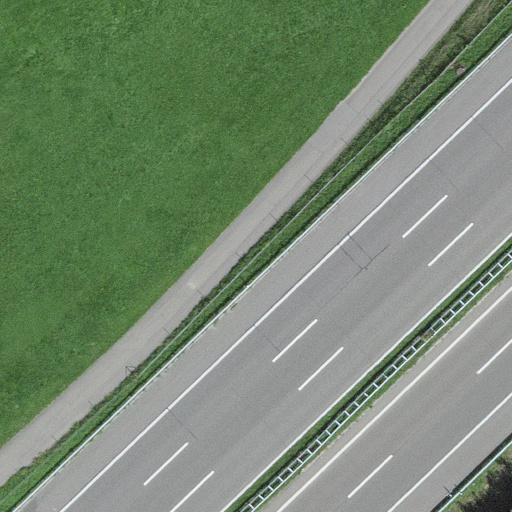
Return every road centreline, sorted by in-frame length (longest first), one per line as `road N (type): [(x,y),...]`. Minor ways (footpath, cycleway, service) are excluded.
road 1 (motorway): [(511,161),(147,511)]
road 2 (motorway): [(337,511),(511,344)]
